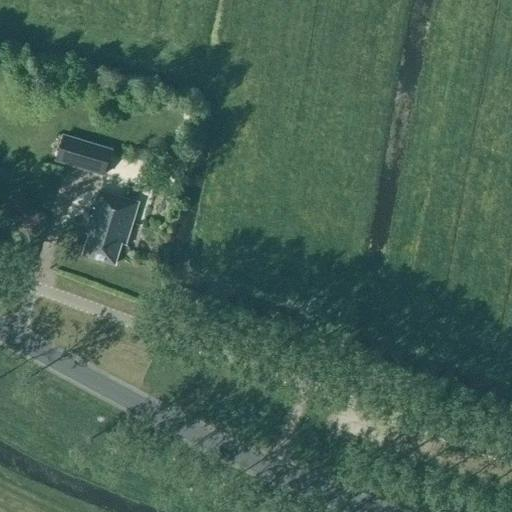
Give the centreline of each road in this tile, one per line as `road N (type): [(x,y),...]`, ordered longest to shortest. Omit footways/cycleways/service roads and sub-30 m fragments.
road 1 (unclassified): [(511,461),(0,276)]
road 2 (secondary): [(372,511),(198,437),(0,331)]
road 3 (unknown): [(10,337),(75,182)]
